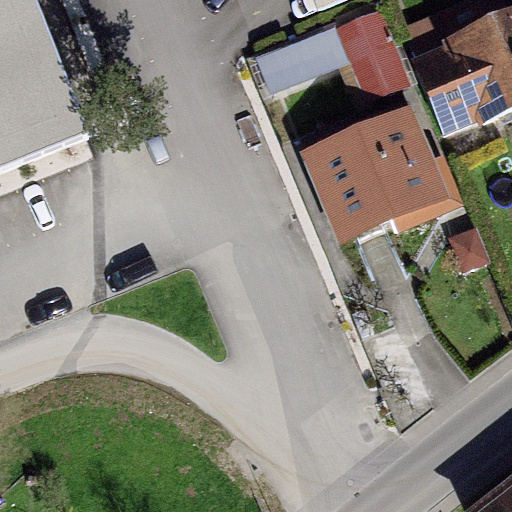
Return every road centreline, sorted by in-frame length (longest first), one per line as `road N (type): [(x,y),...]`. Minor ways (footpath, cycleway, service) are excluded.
road 1 (residential): [(163,0),(371,511)]
road 2 (tertiary): [(372,511),(511,405)]
